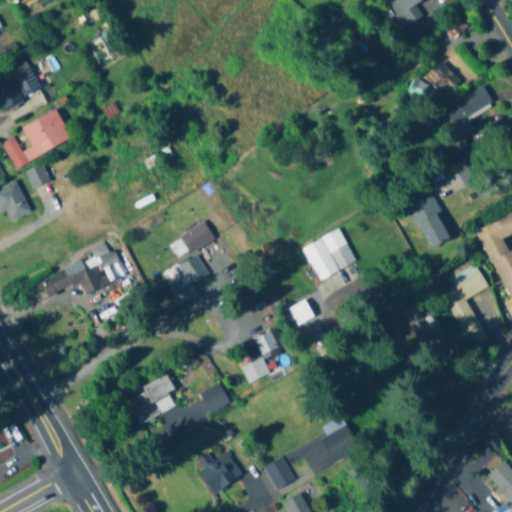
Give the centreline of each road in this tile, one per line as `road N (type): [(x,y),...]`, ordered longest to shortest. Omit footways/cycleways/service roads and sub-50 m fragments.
road 1 (residential): [(424,511),(511,362)]
road 2 (secondary): [(0,338),(76,470)]
